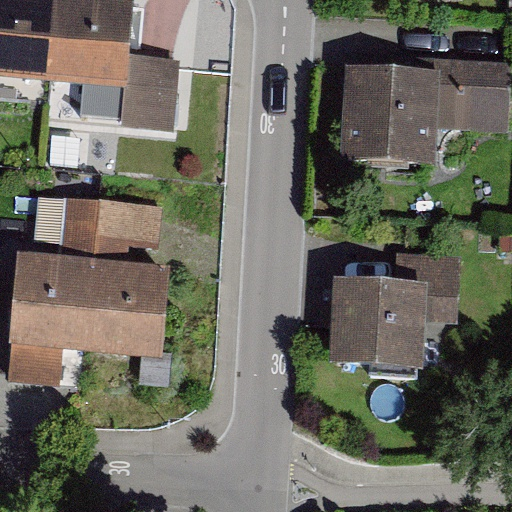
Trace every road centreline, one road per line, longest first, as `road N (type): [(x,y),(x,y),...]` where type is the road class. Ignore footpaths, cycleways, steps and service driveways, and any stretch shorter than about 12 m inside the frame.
road 1 (residential): [(288,0),(254,485)]
road 2 (residential): [(254,485),(0,479)]
